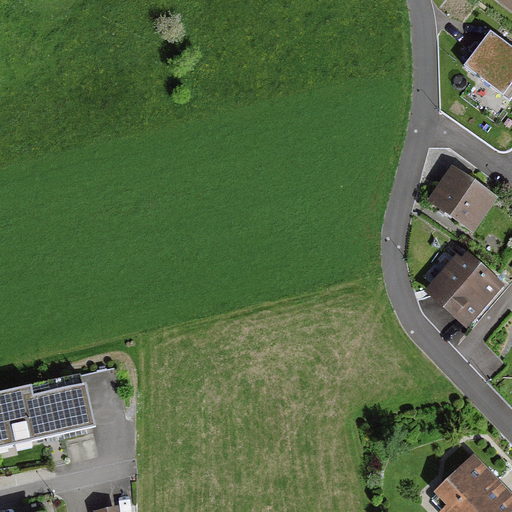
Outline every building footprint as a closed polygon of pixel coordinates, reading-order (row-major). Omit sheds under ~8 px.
[(511,0),(496,0),(511,12),(511,0)] [(472,55),(463,68),(507,101),(511,94),(511,54),(487,36),(478,48),(473,44),(467,52),(472,55)] [(491,199),(451,171),(429,203),(469,231),(491,199)] [(430,296),(464,325),(497,287),(465,260),(443,286),(440,284),(430,296)] [(53,392),(51,382),(0,393),(0,449),(12,446),(14,452),(30,448),(28,443),(93,428),(83,385),(53,392)] [(442,511),(511,511),(511,506),(491,484),(489,486),(482,480),(484,478),(470,463),(446,486),(447,487),(432,500),(430,501),(432,502),(442,511)]
